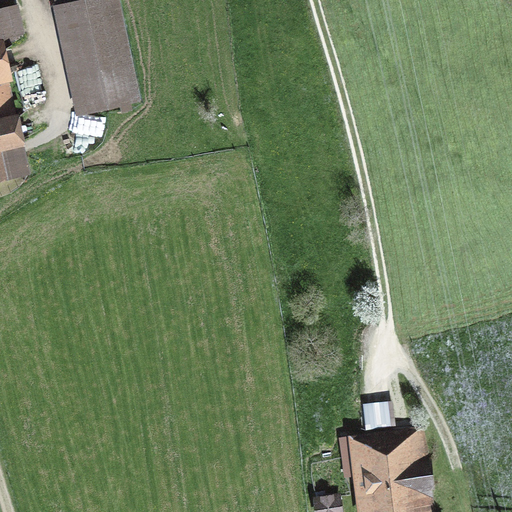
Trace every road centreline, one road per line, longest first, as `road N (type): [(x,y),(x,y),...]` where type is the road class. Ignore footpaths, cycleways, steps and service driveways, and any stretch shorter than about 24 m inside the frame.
road 1 (track): [(315,0),(385,308),(382,389)]
road 2 (track): [(383,358),(411,384),(448,446),(466,511)]
road 3 (track): [(29,0),(58,111),(56,125),(30,146)]
